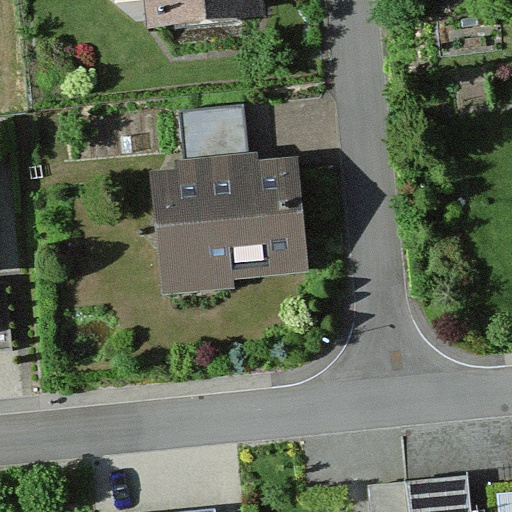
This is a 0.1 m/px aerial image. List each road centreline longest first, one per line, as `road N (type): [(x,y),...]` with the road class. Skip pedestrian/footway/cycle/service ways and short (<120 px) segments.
road 1 (residential): [(391,402),(350,0)]
road 2 (residential): [(0,441),(391,402)]
road 3 (residential): [(391,402),(511,390)]
